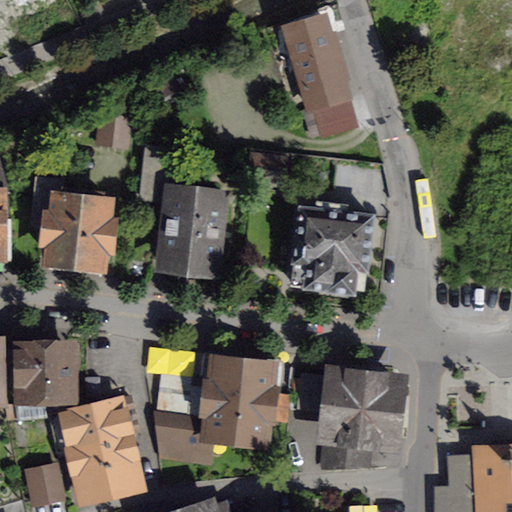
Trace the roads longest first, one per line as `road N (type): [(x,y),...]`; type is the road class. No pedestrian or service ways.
road 1 (residential): [(0,296),(411,342)]
road 2 (residential): [(350,1),(404,183),(411,342)]
road 3 (residential): [(107,511),(189,494),(358,480),(419,484)]
road 4 (residential): [(419,484),(427,345)]
